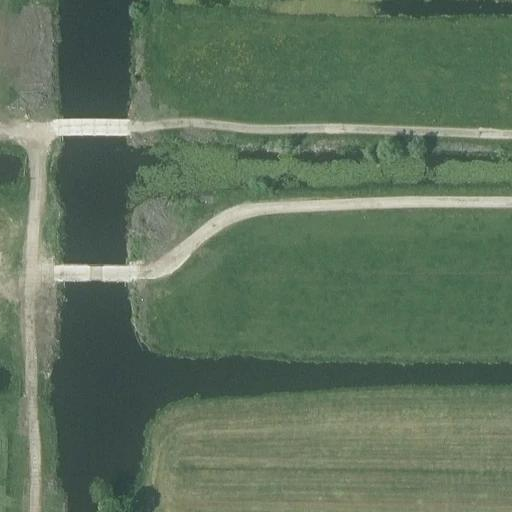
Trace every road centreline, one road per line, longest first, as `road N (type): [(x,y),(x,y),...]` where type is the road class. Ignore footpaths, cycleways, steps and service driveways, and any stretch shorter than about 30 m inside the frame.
road 1 (track): [(511,204),(274,209),(223,220),(142,274),(32,277),(32,106),(21,0)]
road 2 (track): [(511,135),(151,126),(32,138)]
road 3 (track): [(32,277),(33,511)]
